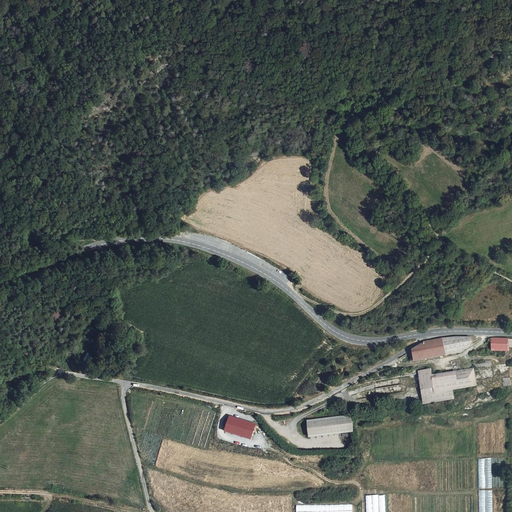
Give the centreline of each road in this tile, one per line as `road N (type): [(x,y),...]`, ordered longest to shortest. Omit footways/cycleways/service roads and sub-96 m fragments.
road 1 (unclassified): [(424,334),(393,359),(290,410),(61,372),(0,420)]
road 2 (tertiary): [(424,334),(374,342),(341,336),(263,274),(183,241),(108,243),(0,279)]
road 3 (track): [(138,460),(202,483),(292,490),(353,481),(370,454),(371,431)]
road 4 (track): [(414,93),(364,135),(442,240)]
road 5 (track): [(442,240),(369,311),(341,313),(294,297)]
road 6 (track): [(334,482),(281,453),(223,435),(228,403)]
road 7 (track): [(0,490),(46,491),(135,511)]
road 8 (track): [(474,511),(475,420),(511,400)]
road 9 (track): [(353,481),(364,492),(474,492)]
